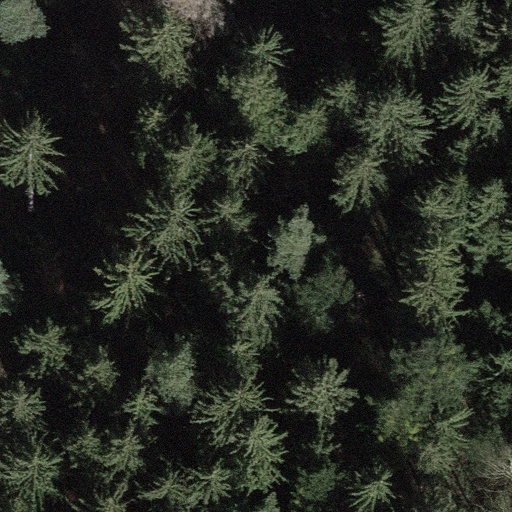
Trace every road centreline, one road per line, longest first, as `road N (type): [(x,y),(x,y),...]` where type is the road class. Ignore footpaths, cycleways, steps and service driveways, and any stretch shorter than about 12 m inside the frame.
road 1 (track): [(452,511),(355,0)]
road 2 (track): [(0,133),(362,37)]
